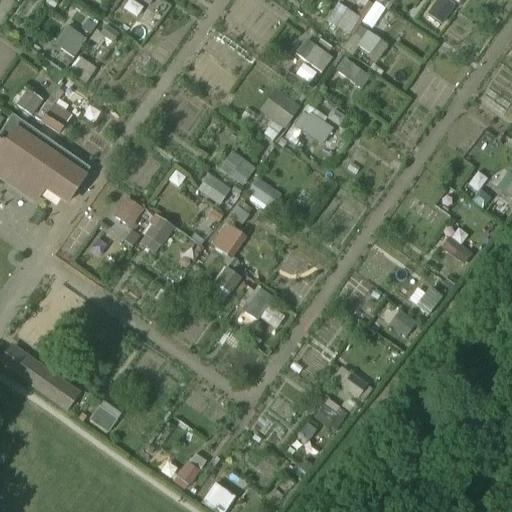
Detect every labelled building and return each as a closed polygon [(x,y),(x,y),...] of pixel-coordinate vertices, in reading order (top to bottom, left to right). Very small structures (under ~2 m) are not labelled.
[(381,59),(391,44),(373,31),(387,9),(372,0),(371,0),(360,17),(340,3),(327,23),(381,59)] [(106,36),(113,43),(120,36),(109,24),(94,39),(98,44),(106,36)] [(53,55),(72,67),(90,39),(71,27),(53,55)] [(325,73),(335,58),(309,39),(298,54),(325,73)] [(70,71),(88,84),(99,69),(81,57),(70,71)] [(337,70),(364,90),(373,78),(346,58),(337,70)] [(30,90),(18,106),(34,117),(45,101),(30,90)] [(278,90),(262,112),(286,130),(302,108),(278,90)] [(52,104),(42,124),(63,135),(73,115),(52,104)] [(297,127),(323,146),(335,131),(308,111),(297,127)] [(13,115),(0,132),(0,177),(38,205),(49,189),(68,203),(91,171),(13,115)] [(246,187),(259,170),(234,151),(221,168),(246,187)] [(200,192),(224,205),(233,188),(209,175),(200,192)] [(248,197),(265,208),(276,189),(259,179),(248,197)] [(477,191),(471,199),(490,212),(496,203),(477,191)] [(132,229),(146,211),(129,197),(115,216),(132,229)] [(138,243),(160,255),(176,226),(154,214),(138,243)] [(235,259),(249,237),(227,224),(213,246),(235,259)] [(226,268),(211,292),(229,303),(244,278),(226,268)] [(254,289),(248,315),(266,319),(272,293),(254,289)] [(73,409),(85,391),(14,344),(2,362),(73,409)] [(335,381),(343,387),(349,380),(368,394),(371,390),(343,369),(335,381)] [(329,400),(316,419),(332,429),(345,410),(329,400)] [(106,401),(91,422),(109,435),(124,415),(106,401)] [(179,478),(193,487),(203,473),(189,463),(179,478)] [(205,502),(220,511),(227,511),(237,497),(217,484),(205,502)]
